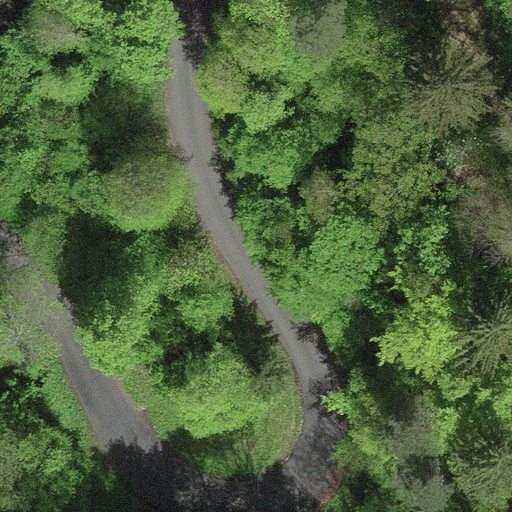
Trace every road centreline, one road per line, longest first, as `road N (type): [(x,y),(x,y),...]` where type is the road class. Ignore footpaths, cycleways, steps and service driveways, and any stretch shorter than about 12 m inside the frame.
road 1 (unclassified): [(188,0),(197,172),(320,380),(320,439),(302,479),(264,502),(240,505),(214,503),(159,477),(114,424),(77,345),(44,298),(0,254)]
road 2 (track): [(456,0),(511,111)]
